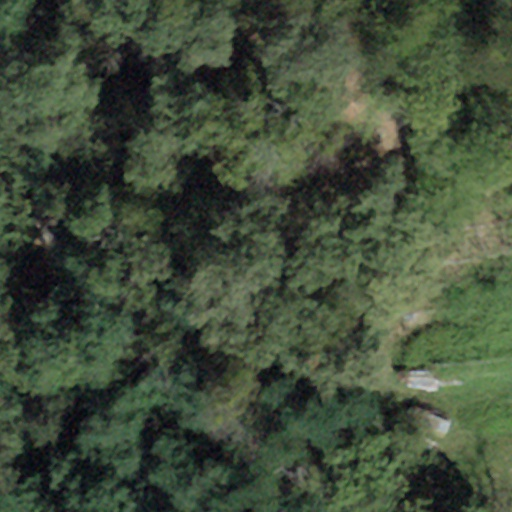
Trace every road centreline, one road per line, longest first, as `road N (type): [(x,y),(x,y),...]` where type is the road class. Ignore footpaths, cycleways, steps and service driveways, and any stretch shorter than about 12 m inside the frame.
road 1 (motorway): [(340,511),(165,0)]
road 2 (tertiary): [(0,142),(103,301),(329,511)]
road 3 (motorway): [(0,255),(90,511)]
